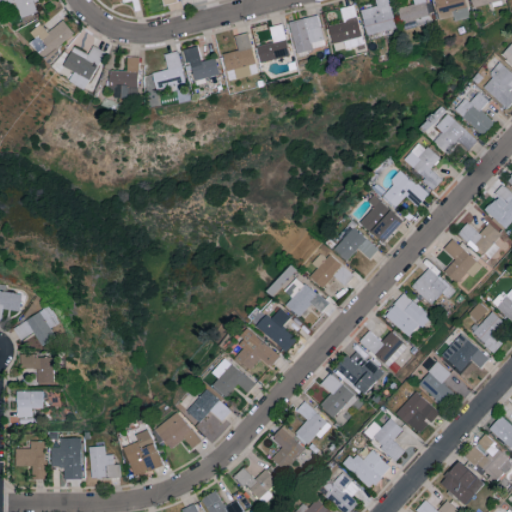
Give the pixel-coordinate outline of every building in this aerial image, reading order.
[(37,13),(32,0),(0,0),(4,11),(16,7),(19,18),(37,13)] [(396,28),(388,0),(375,0),(377,6),(361,10),(367,35),(396,28)] [(399,7),(404,28),(430,22),(425,0),(413,0),(414,4),(399,7)] [(469,17),(464,0),(434,0),(439,20),(454,16),(455,20),(469,17)] [(470,0),(473,8),(501,1),(501,0),(470,0)] [(364,44),(354,5),(340,8),(343,22),(328,26),(334,51),(364,44)] [(289,21),(295,53),(325,47),(318,15),(289,21)] [(48,32),(40,23),(27,34),(46,58),(74,34),(62,20),(48,32)] [(261,62),(289,56),(282,23),(269,26),(272,42),(257,46),(261,62)] [(258,72),(248,32),(234,36),(237,50),(222,54),(229,80),(258,72)] [(511,42),(501,53),(511,64),(511,42)] [(86,88),(105,52),(93,46),(88,54),(74,47),(70,55),(63,51),(52,70),(86,88)] [(186,48),(193,85),(205,83),(204,78),(219,75),(215,58),(201,61),(197,46),(186,48)] [(164,54),(167,69),(151,72),(156,89),(185,83),(177,51),(164,54)] [(138,56),(127,56),(126,71),(112,70),(111,97),(137,97),(138,56)] [(506,109),(511,102),(511,73),(501,63),(480,86),(506,109)] [(479,110),(487,101),(477,91),(468,101),(464,99),(454,110),(482,135),(494,123),(479,110)] [(433,142),(447,154),(457,143),(466,152),(477,141),(447,113),(435,126),(442,132),(433,142)] [(432,190),(441,179),(430,169),(439,159),(420,142),(403,159),(424,178),(422,181),(432,190)] [(393,209),(407,194),(418,205),(427,195),(401,172),(379,195),(393,209)] [(498,196),(485,210),(505,228),(511,220),(511,193),(502,185),(495,193),(498,196)] [(374,207),(360,222),(384,244),(403,222),(374,195),(368,201),(374,207)] [(488,223),(479,234),(467,223),(457,233),(487,260),(499,247),(494,243),(501,234),(488,223)] [(334,249),(347,261),(358,249),(369,259),(378,250),(354,227),(334,249)] [(466,272),(471,276),(481,266),(452,239),(443,249),(454,259),(443,271),(456,283),(466,272)] [(310,276),(323,288),(333,276),(345,286),(353,277),(324,250),(313,263),(318,268),(310,276)] [(455,291),(429,267),(411,286),(431,304),(441,292),(448,298),(455,291)] [(321,312),(328,303),(306,283),(287,305),(299,316),(311,303),(321,312)] [(511,320),(511,288),(507,295),(503,291),(492,302),(511,320)] [(0,320),(1,321),(2,309),(20,311),(21,293),(0,291),(0,320)] [(384,314),(409,338),(429,316),(404,293),(384,314)] [(27,318),(40,346),(55,338),(50,328),(59,324),(51,306),(27,318)] [(272,319),(262,311),(253,321),(286,350),(296,338),(283,327),(291,317),(281,309),(272,319)] [(505,323),(492,311),(471,333),(494,354),(503,344),(494,335),(505,323)] [(14,329),(20,339),(32,332),(26,321),(14,329)] [(261,358),(270,367),(280,356),(251,329),(239,342),(245,348),(236,357),(250,370),(261,358)] [(391,371),(410,351),(390,332),(381,342),(372,333),(362,344),(391,371)] [(442,355),(460,371),(471,359),(480,368),(489,359),(462,334),(442,355)] [(383,371),(365,358),(368,354),(356,345),(336,372),(366,393),(383,371)] [(54,356),(20,355),(20,368),(37,368),(37,383),(54,384),(54,356)] [(219,378),(213,385),(226,396),(238,384),(247,392),(255,384),(226,357),(213,372),(219,378)] [(454,394),(442,383),(450,373),(437,362),(417,384),(443,407),(454,394)] [(320,405),(334,417),(341,407),(346,411),(358,397),(329,374),(320,385),(330,393),(320,405)] [(188,411),(201,422),(210,412),(221,422),(231,410),(208,389),(188,411)] [(42,408),(43,391),(16,390),(16,418),(19,418),(19,423),(31,423),(31,408),(42,408)] [(439,413),(415,391),(396,413),(419,434),(439,413)] [(319,438),(331,425),(304,401),(296,410),(307,420),(295,433),(307,444),(315,435),(319,438)] [(155,429),(170,449),(184,438),(191,448),(201,440),(178,411),(155,429)] [(511,426),(501,416),(489,429),(511,450),(511,426)] [(374,421),(364,433),(395,461),(405,451),(393,440),(403,430),(389,418),(381,427),(374,421)] [(281,447),(271,459),(285,471),(304,448),(292,437),(295,434),(284,425),(271,439),(281,447)] [(162,464),(148,429),(136,435),(138,441),(123,448),(135,476),(162,464)] [(496,481),(504,471),(505,472),(511,462),(511,458),(482,436),(475,445),(474,445),(465,457),(496,481)] [(60,438),(59,447),(51,446),(50,467),(64,467),(63,479),(80,479),(82,438),(60,438)] [(45,441),(30,441),(30,448),(15,448),(15,465),(34,466),(34,479),(45,479),(45,441)] [(105,455),(105,446),(90,446),(90,478),(120,478),(120,464),(114,464),(113,454),(105,455)] [(370,489),(390,467),(372,450),(363,460),(355,452),(344,464),(370,489)] [(440,483),(464,506),(484,484),(460,462),(440,483)] [(265,469),(254,479),(243,467),(235,475),(263,505),(272,496),(267,490),(276,481),(265,469)] [(351,497),(359,487),(340,471),(322,492),(344,511),(349,511),(358,503),(351,497)] [(225,507),(214,490),(200,500),(207,511),(240,511),(242,511),(235,500),(225,507)] [(330,511),(316,499),(307,509),(302,504),(295,511),(330,511)] [(416,509),(419,511),(458,511),(459,511),(447,500),(437,511),(425,500),(416,509)] [(198,511),(194,503),(181,510),(181,511),(198,511)]
